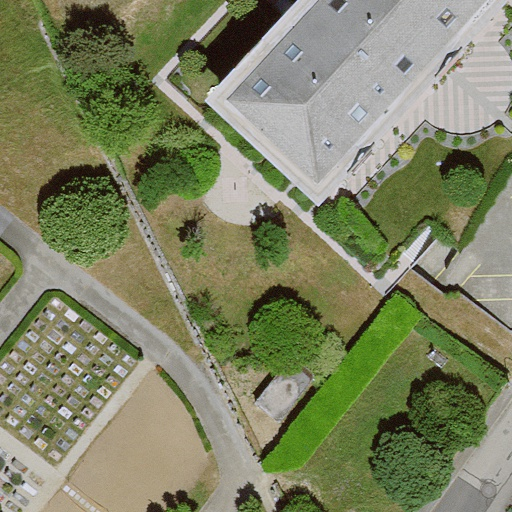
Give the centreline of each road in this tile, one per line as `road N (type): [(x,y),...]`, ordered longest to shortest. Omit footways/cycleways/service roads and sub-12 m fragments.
road 1 (motorway): [(0,481),(511,216)]
road 2 (motorway): [(215,0),(0,120)]
